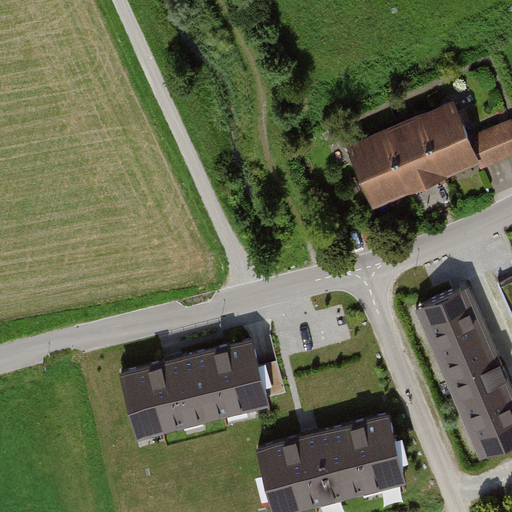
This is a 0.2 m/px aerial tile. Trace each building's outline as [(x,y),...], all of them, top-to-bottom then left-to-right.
[(353,147),(380,210),(482,167),(484,171),(511,159),(511,120),(511,121),(472,138),(458,103),(353,147)] [(429,292),(416,298),(480,448),(511,434),(511,375),(511,374),(500,347),(478,296),(469,275),(429,292)] [(511,276),(503,280),(511,301),(511,276)] [(253,336),(122,370),(135,417),(139,432),(161,426),(184,420),(195,417),(204,414),(226,409),(237,406),(246,404),(269,398),(253,336)] [(390,413),(259,446),(273,493),(278,510),(298,503),(363,484),(371,482),(384,479),(406,473),(390,413)]
